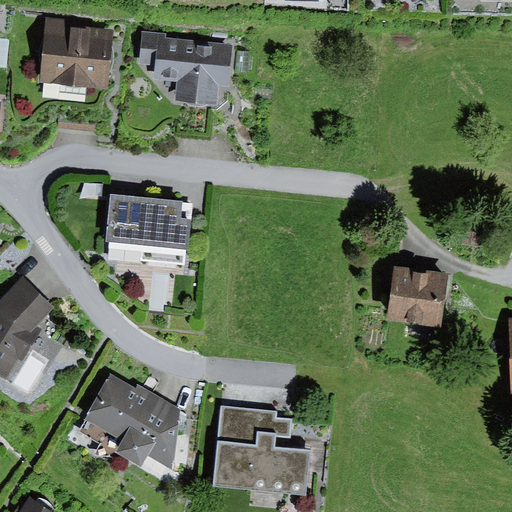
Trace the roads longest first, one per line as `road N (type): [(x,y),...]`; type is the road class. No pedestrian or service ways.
road 1 (residential): [(15,201),(49,166),(331,182),(368,195),(416,249),(472,271)]
road 2 (residential): [(15,201),(111,326),(195,367)]
